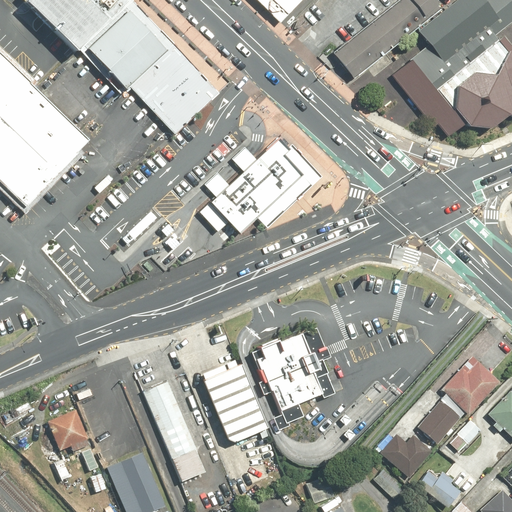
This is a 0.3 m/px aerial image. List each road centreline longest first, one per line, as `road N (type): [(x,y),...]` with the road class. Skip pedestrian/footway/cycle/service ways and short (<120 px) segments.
road 1 (primary): [(349,248),(0,384)]
road 2 (primary): [(0,366),(93,320),(326,230)]
road 3 (primary): [(360,167),(186,0)]
road 4 (primary): [(224,0),(367,131)]
road 5 (primary): [(510,300),(410,256),(349,248)]
road 6 (primary): [(367,131),(429,154),(497,159)]
road 7 (primary): [(510,300),(420,220)]
